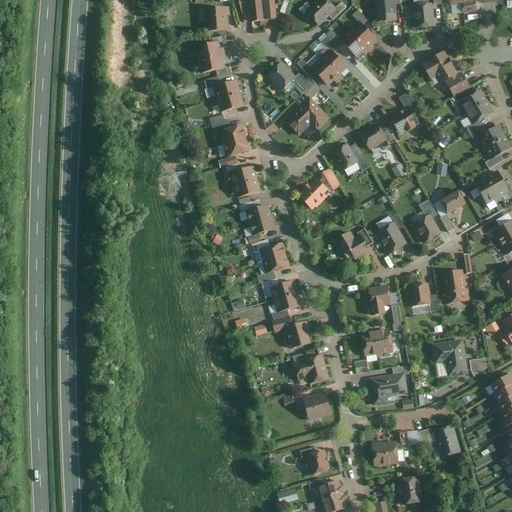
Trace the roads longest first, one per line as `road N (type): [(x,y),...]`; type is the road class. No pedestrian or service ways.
road 1 (motorway): [(73,511),(67,291),(80,0)]
road 2 (motorway): [(48,0),(37,265),(42,511)]
road 3 (residential): [(477,40),(425,51),(297,173)]
road 4 (residential): [(330,288),(399,274),(461,240)]
road 5 (residential): [(330,288),(351,424)]
road 6 (residential): [(297,173),(287,197),(293,228),(306,261),(330,288)]
road 7 (residential): [(297,173),(259,129),(250,63)]
